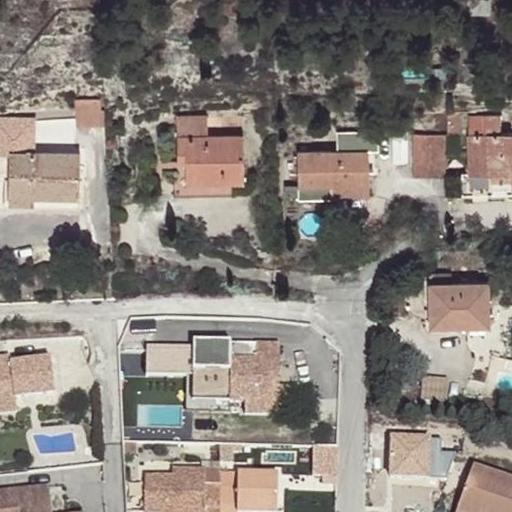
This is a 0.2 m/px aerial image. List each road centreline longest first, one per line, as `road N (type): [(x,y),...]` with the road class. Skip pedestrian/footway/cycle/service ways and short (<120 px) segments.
road 1 (residential): [(101,308),(202,304),(352,319)]
road 2 (residential): [(101,308),(114,511)]
road 3 (residential): [(352,319),(346,511)]
road 4 (residential): [(352,319),(373,264),(430,223)]
